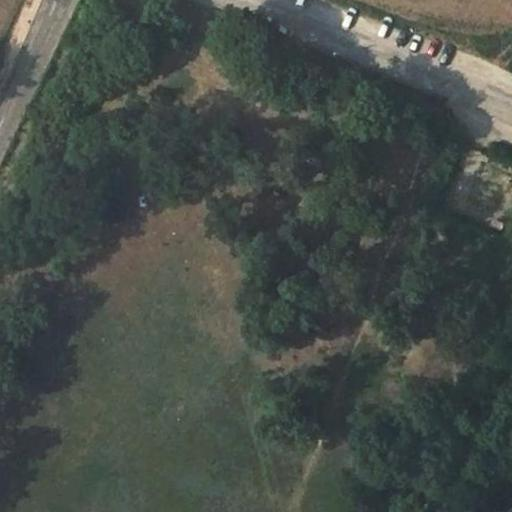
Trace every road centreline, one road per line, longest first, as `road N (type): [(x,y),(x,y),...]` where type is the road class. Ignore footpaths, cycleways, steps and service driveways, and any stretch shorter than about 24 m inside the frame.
road 1 (residential): [(221,0),(511,111)]
road 2 (track): [(511,377),(440,511)]
road 3 (tertiary): [(55,0),(0,121)]
